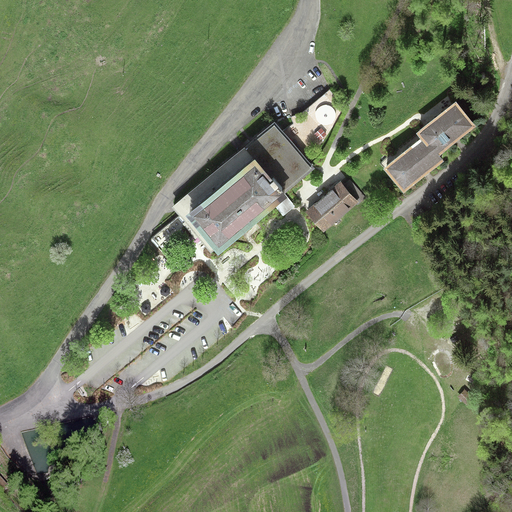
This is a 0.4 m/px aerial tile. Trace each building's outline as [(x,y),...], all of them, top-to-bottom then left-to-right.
[(292,123),(283,131),(311,164),(326,149),(344,111),(329,89),(302,110),(289,114),(292,123)] [(420,131),(434,150),(471,122),(452,98),(416,125),(420,131)] [(271,118),(171,203),(210,249),(311,164),(283,131),(271,118)] [(408,141),(382,160),(400,184),(438,155),(434,150),(420,131),(408,141)] [(355,198),(338,179),(304,208),(322,227),(355,198)] [(464,390),(457,396),(466,405),(472,399),(464,390)]
